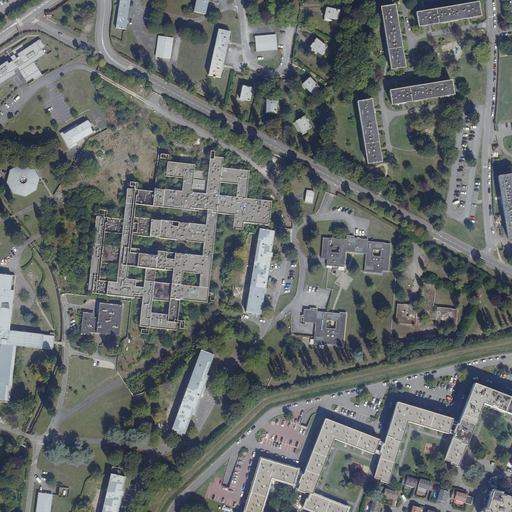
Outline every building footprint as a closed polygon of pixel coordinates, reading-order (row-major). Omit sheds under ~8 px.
[(128,0),(120,0),(116,28),(125,29),(128,0)] [(207,0),(196,0),(193,12),(205,14),(207,0)] [(477,3),(416,13),(418,26),(480,16),(477,3)] [(393,6),(380,8),(391,69),(404,67),(393,6)] [(339,10),(326,8),(324,17),(337,19),(339,10)] [(229,32),(218,29),(208,75),(219,78),(229,32)] [(275,34),(255,36),(256,51),(276,50),(275,34)] [(172,38),(158,36),(156,57),(169,58),(172,38)] [(51,52),(41,37),(9,58),(11,61),(0,67),(0,85),(22,71),(29,83),(41,75),(34,64),(51,52)] [(326,47),(316,39),(310,46),(320,55),(326,47)] [(318,87),(310,78),(302,85),(311,94),(318,87)] [(451,81),(389,91),(391,105),(453,94),(451,81)] [(252,88),(242,86),(240,99),(249,101),(252,88)] [(276,100),(266,100),(266,113),(275,113),(276,100)] [(370,100),(357,102),(367,163),(380,161),(370,100)] [(304,117),(296,121),(302,133),(310,128),(304,117)] [(77,142),(85,137),(92,132),(93,134),(95,133),(88,120),(79,126),(77,124),(60,134),(70,149),(78,144),(77,142)] [(87,140),(85,137),(77,142),(78,144),(86,146),(87,140)] [(159,163),(155,193),(127,190),(124,220),(96,217),(88,293),(144,299),(141,328),(178,332),(182,300),(209,303),(218,213),(236,215),(235,229),(244,230),(244,223),(270,226),(273,202),(248,199),(251,172),(224,169),(225,158),(215,157),(214,160),(211,159),(210,171),(193,170),(194,166),(159,163)] [(21,165),(11,171),(12,171),(17,174),(32,189),(34,190),(35,190),(38,178),(32,168),(21,165)] [(12,171),(11,171),(8,182),(14,193),(25,195),(34,190),(32,189),(17,174),(12,171)] [(511,178),(511,174),(498,176),(508,239),(511,238),(511,178)] [(314,192),(307,191),(305,201),(312,203),(314,192)] [(274,231),(260,229),(246,312),(260,314),(264,293),(266,293),(266,289),(265,289),(270,257),(272,257),(272,253),(270,253),(274,231)] [(388,271),(391,244),(385,243),(368,241),(368,239),(346,238),(346,240),(329,238),(329,239),(323,238),(321,258),(327,259),(327,266),(344,267),(346,252),(366,254),(364,272),(382,274),(382,271),(388,271)] [(53,349),(55,334),(50,333),(50,336),(9,331),(15,276),(0,274),(0,343),(1,344),(1,348),(0,347),(0,399),(6,400),(8,386),(11,386),(15,345),(53,349)] [(436,284),(423,283),(421,310),(417,310),(418,306),(403,304),(403,305),(397,304),(395,323),(416,325),(416,318),(436,320),(435,327),(456,329),(457,310),(451,309),(451,308),(437,307),(437,312),(433,312),(436,284)] [(119,336),(122,305),(100,303),(98,318),(91,317),(91,313),(83,312),(81,334),(89,334),(89,332),(119,336)] [(336,345),(336,347),(343,347),(347,313),(340,312),(339,314),(317,311),(317,310),(304,309),(303,322),(315,324),(313,344),(324,346),(325,344),(336,345)] [(194,372),(177,431),(184,434),(192,413),(195,415),(196,411),(195,410),(206,380),(207,380),(209,376),(206,375),(213,355),(201,350),(193,372),(194,372)] [(171,429),(177,431),(194,372),(193,372),(171,429)] [(511,398),(473,383),(458,423),(458,424),(456,424),(456,426),(453,431),(453,433),(454,433),(454,435),(447,453),(461,458),(482,404),(511,415),(511,398)] [(396,402),(384,443),(384,444),(382,444),(382,445),(380,452),(379,453),(381,454),(380,455),(376,470),(391,474),(407,422),(448,434),(448,433),(449,430),(451,424),(451,421),(452,419),(396,402)] [(325,419),(304,474),(303,475),(302,474),(301,476),(299,482),(298,483),(300,484),(299,485),(298,489),(311,494),(305,508),(315,511),(346,511),(348,508),(312,494),(334,439),(374,454),(374,453),(375,450),(378,444),(379,441),(379,440),(325,419)] [(458,467),(461,458),(447,453),(444,460),(451,462),(450,464),(458,467)] [(296,475),(297,472),(298,470),(261,459),(245,511),(246,511),(260,511),(271,478),(293,485),(293,483),(294,481),(296,475)] [(391,474),(376,470),(374,478),(381,480),(380,481),(388,484),(391,474)] [(125,477),(111,474),(102,511),(117,511),(121,495),(123,496),(124,491),(122,491),(125,477)] [(418,480),(404,476),(401,484),(415,488),(418,480)] [(434,483),(420,479),(418,487),(428,490),(429,490),(432,491),(434,483)] [(399,492),(385,488),(383,497),(396,501),(399,492)] [(448,492),(441,489),(437,503),(444,506),(448,492)] [(467,495),(453,491),(451,499),(471,505),(473,498),(466,496),(467,495)] [(509,511),(510,508),(509,508),(510,507),(511,507),(511,506),(511,499),(501,496),(500,497),(499,497),(500,494),(492,492),(487,509),(488,509),(487,511),(485,510),(484,511),(509,511)] [(49,511),(51,495),(39,494),(36,511),(49,511)] [(224,496),(211,497),(211,500),(224,500),(224,505),(231,505),(231,497),(227,497),(227,499),(224,499),(224,496)] [(378,511),(381,503),(373,500),(369,511),(378,511)]
